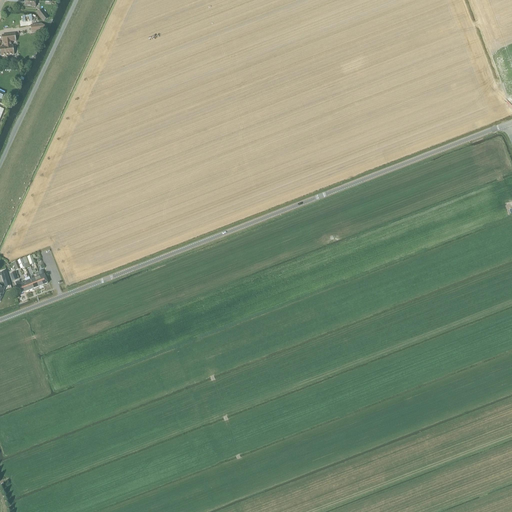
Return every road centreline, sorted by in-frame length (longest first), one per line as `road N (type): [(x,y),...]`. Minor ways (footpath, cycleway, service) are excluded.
road 1 (tertiary): [(0,320),(507,124)]
road 2 (residential): [(0,165),(77,0)]
